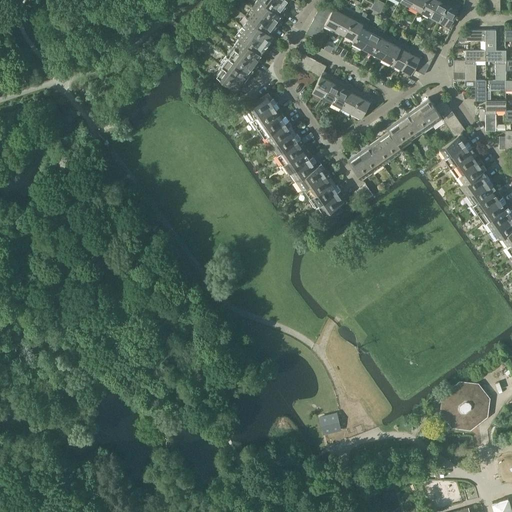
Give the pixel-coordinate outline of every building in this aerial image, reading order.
[(278,13),(260,0),(255,0),(251,6),(254,8),(276,25),(279,20),(278,19),(281,15),(278,13)] [(286,5),(278,0),(260,0),(278,13),(281,10),(282,10),(286,5)] [(412,0),(410,5),(419,10),(424,0),(412,0)] [(437,0),(424,0),(419,10),(429,15),(437,0)] [(449,0),(437,0),(429,15),(439,20),(449,0)] [(461,5),(450,0),(449,0),(439,20),(449,26),(461,5)] [(489,0),(489,10),(499,10),(499,0),(489,0)] [(333,7),(322,1),(319,7),(330,13),(333,7)] [(335,29),(345,8),(336,3),(333,7),(330,13),(327,18),(324,23),(325,24),(335,29)] [(371,7),(371,8),(380,12),(382,8),(382,7),(374,3),(371,7)] [(330,13),(319,7),(317,12),(327,18),(330,13)] [(276,25),(254,8),(247,17),(268,33),(271,29),(272,30),(276,25)] [(356,13),(345,8),(335,29),(345,34),(356,13)] [(327,18),(317,12),(314,18),(324,23),(327,18)] [(354,39),(364,21),(365,18),(356,13),(345,34),(354,39)] [(247,17),(241,25),(266,45),(270,40),(268,39),(271,35),(268,33),(247,17)] [(314,18),(311,22),(323,29),(325,24),(324,23),(314,18)] [(362,47),(373,26),(364,21),(354,39),(352,42),(362,47)] [(323,29),(311,22),(309,28),(320,34),(323,29)] [(417,24),(414,29),(420,33),(423,27),(417,24)] [(266,45),(241,25),(235,34),(238,37),(258,53),(261,49),(262,50),(266,45)] [(383,32),(373,26),(362,47),(372,52),(383,32)] [(320,34),(309,28),(306,34),(317,40),(320,34)] [(496,49),(496,33),(496,29),(465,29),(465,34),(465,40),(485,40),(485,49),(496,49)] [(393,37),(383,32),(372,52),(382,57),(393,37)] [(259,59),(262,55),(258,53),(238,37),(232,46),(233,47),(256,64),(260,60),(259,59)] [(393,37),(382,57),(392,63),(403,42),(393,37)] [(413,47),(403,42),(392,63),(401,68),(413,47)] [(475,60),(484,60),(485,60),(485,49),(471,49),(471,46),(467,46),(467,42),(465,42),(465,49),(465,60),(453,60),(453,65),(465,65),(466,71),(466,78),(465,78),(465,80),(475,80),(475,79),(475,60)] [(256,64),(233,47),(232,46),(226,55),(249,72),(251,69),(253,70),(256,64)] [(421,52),(432,58),(435,52),(424,46),(421,52)] [(421,52),(413,47),(401,68),(411,73),(414,69),(416,62),(419,57),(421,52)] [(506,70),(506,59),(506,49),(496,49),(485,49),(485,60),(495,60),(495,79),(506,79),(506,70)] [(299,65),(305,54),(299,51),(294,62),(299,65)] [(432,58),(421,52),(419,57),(430,63),(432,58)] [(310,57),(305,54),(299,65),(305,68),(310,57)] [(249,72),(226,55),(219,63),(221,65),(243,82),(247,77),(246,76),(249,72)] [(316,60),(310,57),(305,68),(310,71),(316,60)] [(419,57),(416,62),(427,68),(430,63),(419,57)] [(316,60),(310,71),(315,74),(321,63),(316,60)] [(416,62),(414,69),(424,74),(427,68),(416,62)] [(321,63),(315,74),(320,76),(323,70),(323,71),(326,65),(321,63)] [(243,82),(221,65),(214,74),(235,90),(238,86),(240,87),(243,82)] [(320,76),(312,91),(322,97),(333,76),(323,71),(323,70),(320,76)] [(333,76),(322,97),(331,102),(343,81),(333,76)] [(506,90),(506,79),(495,79),(475,79),(475,80),(475,85),(469,85),(469,98),(475,98),(475,100),(485,100),(486,99),(486,90),(506,90)] [(343,81),(331,102),(341,107),(352,86),(343,81)] [(352,86),(341,107),(351,112),(362,91),(352,86)] [(252,118),(275,103),(272,98),(273,97),(269,91),(262,96),(262,98),(246,109),(252,118)] [(362,91),(351,112),(361,117),(368,103),(371,98),(372,96),(362,91)] [(438,112),(435,106),(428,97),(418,105),(431,124),(433,127),(444,120),(441,117),(438,112)] [(438,112),(448,105),(444,99),(435,106),(438,112)] [(486,99),(485,100),(485,107),(479,107),(479,120),(485,120),(485,130),(496,130),(495,110),(505,110),(506,109),(506,99),(486,99)] [(257,128),(281,112),(279,108),(280,107),(276,102),(275,103),(252,118),(250,119),(257,128)] [(431,124),(418,105),(407,112),(421,132),(431,124)] [(448,105),(438,112),(441,117),(452,110),(448,105)] [(455,114),(452,110),(441,117),(444,120),(444,122),(455,114)] [(281,112),(257,128),(263,137),(288,120),(285,115),(284,115),(281,112)] [(421,132),(407,112),(397,119),(411,139),(421,132)] [(458,119),(455,114),(444,122),(448,127),(458,119)] [(411,139),(397,119),(387,127),(389,130),(401,146),(411,139)] [(458,119),(448,127),(451,131),(462,124),(458,119)] [(288,120),(263,137),(269,146),(293,130),(291,126),(292,125),(288,120)] [(462,124),(451,131),(455,136),(460,132),(465,129),(462,124)] [(511,129),(505,129),(505,135),(499,135),(499,147),(505,147),(505,150),(511,149),(511,129)] [(293,130),(269,146),(275,155),(301,138),(297,132),(296,133),(293,130)] [(401,146),(389,130),(379,137),(392,156),(403,149),(401,146)] [(460,132),(455,136),(436,149),(442,159),(468,141),(464,135),(463,136),(460,132)] [(392,156),(379,137),(369,144),(382,163),(392,156)] [(301,138),(275,155),(281,164),(305,147),(303,144),(304,143),(301,138)] [(468,141),(442,159),(449,168),(473,150),(470,146),(471,145),(468,141)] [(382,163),(369,144),(358,152),(372,171),(382,163)] [(308,151),(305,147),(281,164),(287,173),(313,155),(309,150),(308,151)] [(473,150),(449,168),(455,176),(481,158),(477,153),(476,154),(473,150)] [(372,171),(358,152),(348,159),(361,178),(372,171)] [(313,155),(287,173),(293,182),(298,178),(318,165),(315,161),(316,161),(313,155)] [(461,185),(482,171),(486,168),(483,164),(484,163),(481,158),(455,176),(461,185)] [(318,165),(298,178),(304,187),(328,171),(325,166),(323,167),(321,163),(318,165)] [(332,176),(328,171),(304,187),(310,196),(333,181),(330,177),(332,176)] [(464,196),(490,178),(486,173),(485,174),(482,171),(461,185),(457,187),(464,196)] [(490,178),(464,196),(470,205),(495,188),(492,184),(493,183),(490,178)] [(336,185),(333,181),(310,196),(316,205),(338,190),(340,189),(337,184),(336,185)] [(366,183),(361,187),(368,197),(373,194),(366,183)] [(368,197),(361,187),(355,191),(362,201),(368,197)] [(497,192),(495,188),(470,205),(476,214),(502,196),(498,191),(497,192)] [(338,190),(316,205),(314,207),(320,216),(338,204),(339,206),(348,200),(344,194),(342,196),(338,190)] [(505,201),(502,196),(476,214),(482,223),(507,206),(504,202),(505,201)] [(510,209),(507,206),(482,223),(489,232),(511,215),(511,210),(511,209),(510,209)] [(511,215),(489,232),(495,241),(498,238),(511,228),(511,215)] [(504,247),(511,241),(511,228),(498,238),(504,247)] [(443,393),(442,394),(443,394),(442,403),(441,411),(440,412),(440,413),(441,412),(452,426),(451,427),(452,427),(470,429),(471,429),(470,428),(487,416),(488,416),(487,415),(489,398),(490,398),(490,397),(489,397),(478,383),(479,383),(478,382),(478,383),(460,381),(460,380),(459,380),(459,381),(448,390),(443,393)] [(342,429),(337,412),(319,416),(324,434),(325,433),(342,429)] [(387,479),(386,476),(371,482),(373,489),(388,483),(387,479)] [(507,496),(491,501),(493,511),(511,511),(511,509),(507,496)]
